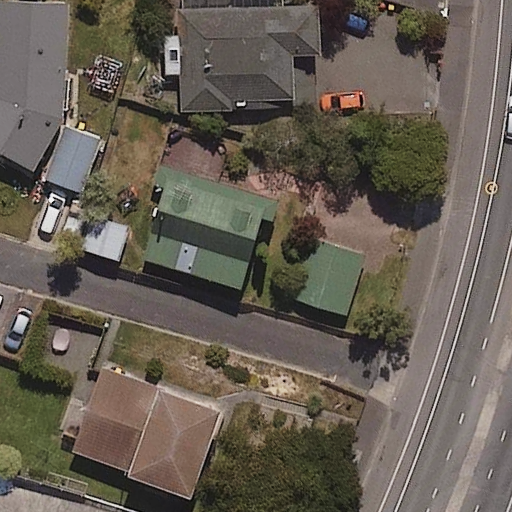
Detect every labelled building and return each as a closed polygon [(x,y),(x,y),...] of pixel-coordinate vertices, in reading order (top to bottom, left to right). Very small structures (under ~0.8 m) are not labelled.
[(0,0),(0,149),(36,171),(63,124),(69,4),(0,0)] [(321,2),(180,11),(186,109),(298,101),(295,53),(324,51),(321,2)] [(104,142),(66,126),(44,178),(82,194),(104,142)] [(226,150),(180,136),(144,257),(243,286),(270,196),(217,180),(226,150)] [(129,227),(93,216),(84,248),(119,259),(129,227)] [(364,256),(314,242),(298,300),(348,313),(364,256)] [(0,352),(31,362),(49,303),(0,287),(0,352)] [(225,416),(106,368),(73,449),(193,497),(225,416)]
